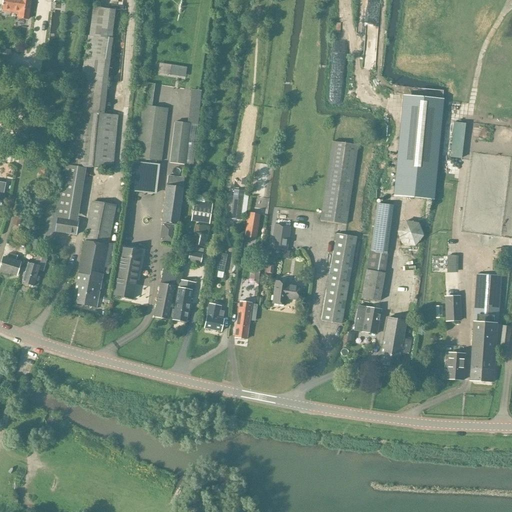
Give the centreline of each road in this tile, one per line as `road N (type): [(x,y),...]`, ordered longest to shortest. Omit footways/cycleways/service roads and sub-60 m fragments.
road 1 (tertiary): [(0,327),(112,364),(284,403),(409,423),(511,427)]
road 2 (track): [(468,111),(391,107),(359,93),(341,0)]
